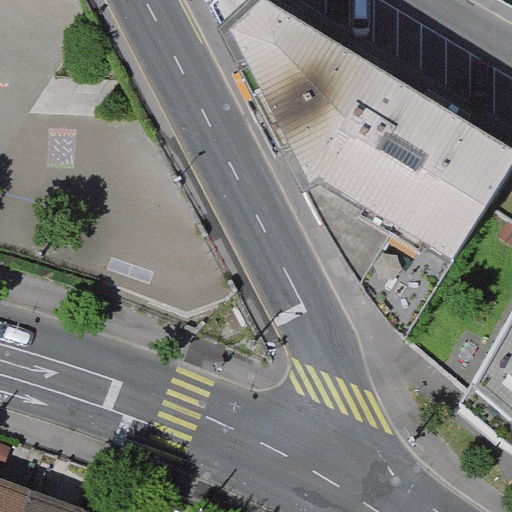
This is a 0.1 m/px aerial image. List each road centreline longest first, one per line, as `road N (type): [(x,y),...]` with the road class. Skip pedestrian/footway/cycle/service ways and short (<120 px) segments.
road 1 (tertiary): [(374,497),(310,322),(143,0)]
road 2 (secondary): [(374,497),(179,419),(0,362)]
